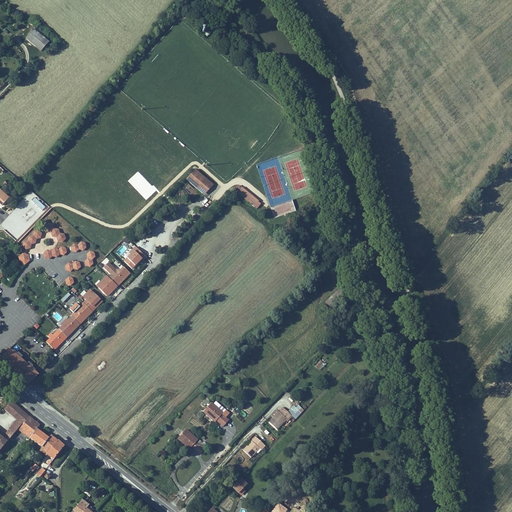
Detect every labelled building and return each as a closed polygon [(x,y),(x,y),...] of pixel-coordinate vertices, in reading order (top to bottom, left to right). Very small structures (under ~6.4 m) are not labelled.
[(49,42),(34,30),(26,39),(41,51),(49,42)] [(210,184),(194,170),(186,179),(202,193),(210,184)] [(204,195),(212,186),(194,170),(210,184),(202,193),(204,195)] [(258,201),(241,187),(241,188),(238,186),(235,189),(238,191),(237,193),(257,209),(260,204),(258,202),(258,201)] [(9,198),(0,189),(0,203),(2,205),(9,198)] [(41,211),(45,207),(34,197),(31,201),(41,211)] [(276,216),(295,210),(292,200),(273,206),(276,216)] [(47,232),(51,232),(53,236),(57,237),(58,240),(63,241),(66,238),(64,233),(60,233),(59,229),(54,228),(53,224),(48,224),(45,227),(47,232)] [(34,230),(33,235),(29,236),(27,239),(23,241),(22,245),(25,248),(30,247),(31,243),(35,242),(36,238),(41,237),(41,232),(38,229),(34,230)] [(83,251),(86,248),(85,243),(81,242),(78,245),(74,244),(70,247),(71,251),(76,253),(79,250),(83,251)] [(46,250),(43,253),(44,258),(48,259),(51,256),(55,258),(59,254),(63,256),(67,252),(66,248),(61,247),(58,250),(53,249),(50,251),(46,250)] [(138,262),(142,259),(143,260),(146,257),(136,247),(129,253),(131,255),(124,261),(132,269),(138,262)] [(95,257),(94,252),(90,251),(86,254),(87,258),(84,261),(85,266),(90,267),(93,264),(92,260),(95,257)] [(29,261),(28,255),(23,254),(19,257),(20,263),(25,264),(29,261)] [(77,270),(81,267),(80,263),(75,261),(72,264),(68,263),(65,266),(66,271),(70,272),(73,269),(77,270)] [(119,282),(129,272),(124,267),(121,270),(116,270),(108,263),(104,267),(111,274),(108,277),(117,286),(120,283),(119,282)] [(120,283),(130,273),(129,272),(119,282),(120,283)] [(107,275),(100,282),(102,283),(98,287),(107,296),(117,286),(108,277),(107,275)] [(74,282),(73,278),(68,277),(65,280),(66,284),(70,286),(74,282)] [(333,309),(346,296),(339,289),(326,302),(333,309)] [(93,306),(97,303),(99,305),(102,302),(90,290),(83,297),(86,300),(83,303),(92,312),(95,309),(93,306)] [(63,302),(70,295),(68,292),(61,300),(63,302)] [(66,301),(69,304),(76,296),(73,293),(66,301)] [(80,325),(92,312),(83,303),(79,307),(76,303),(70,310),(73,313),(71,316),(72,317),(80,325)] [(67,337),(80,325),(72,317),(68,320),(67,319),(60,326),(62,327),(59,329),(67,337)] [(54,350),(67,337),(59,329),(53,335),(51,333),(48,337),(50,339),(46,342),(54,350)] [(14,370),(22,361),(9,350),(0,358),(0,362),(4,366),(10,359),(13,361),(9,365),(14,370)] [(9,365),(13,361),(10,359),(4,366),(6,368),(9,365)] [(319,360),(315,367),(320,370),(325,363),(319,360)] [(15,371),(23,362),(22,361),(14,370),(15,371)] [(38,375),(23,362),(15,371),(21,376),(18,379),(26,386),(38,375)] [(226,410),(214,400),(211,402),(223,413),(226,410)] [(9,413),(16,406),(12,402),(5,410),(9,413)] [(226,410),(223,413),(211,402),(203,412),(207,415),(208,414),(213,418),(212,419),(215,422),(216,420),(223,426),(229,420),(226,418),(229,413),(226,410)] [(9,413),(13,417),(20,409),(16,406),(9,413)] [(273,418),(269,422),(277,430),(281,425),(287,419),(288,420),(292,416),(296,419),(301,413),(296,408),(294,411),(291,409),(288,412),(283,408),(279,412),(273,418)] [(17,420),(24,412),(22,411),(20,409),(13,417),(17,420)] [(0,450),(19,429),(29,417),(24,412),(17,420),(9,429),(10,430),(2,438),(0,436),(0,450)] [(37,429),(40,426),(36,422),(29,417),(19,429),(30,438),(37,429)] [(287,419),(281,425),(284,428),(290,422),(288,420),(287,419)] [(42,447),(49,438),(42,433),(37,429),(30,438),(42,447)] [(186,430),(178,438),(190,448),(192,446),(200,454),(206,447),(201,442),(199,444),(196,442),(197,440),(186,430)] [(47,454),(58,441),(54,438),(51,435),(49,438),(42,447),(40,450),(47,455),(47,454)] [(265,445),(256,437),(243,450),(251,458),(256,452),(258,453),(265,445)] [(54,459),(64,446),(61,444),(58,441),(47,454),(54,459)] [(247,484),(241,478),(232,487),(238,493),(247,484)] [(96,491),(101,496),(105,492),(100,487),(96,491)] [(90,511),(86,508),(89,505),(82,500),(73,510),(75,511),(90,511)]
